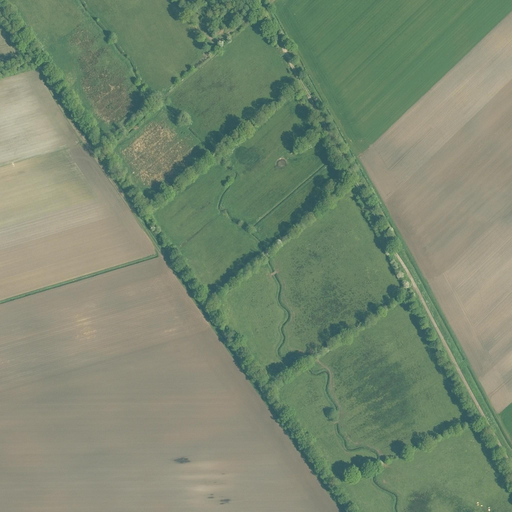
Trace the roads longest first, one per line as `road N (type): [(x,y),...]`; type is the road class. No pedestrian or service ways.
road 1 (track): [(399,258),(266,15),(255,11),(215,40)]
road 2 (unclassified): [(511,467),(399,258)]
